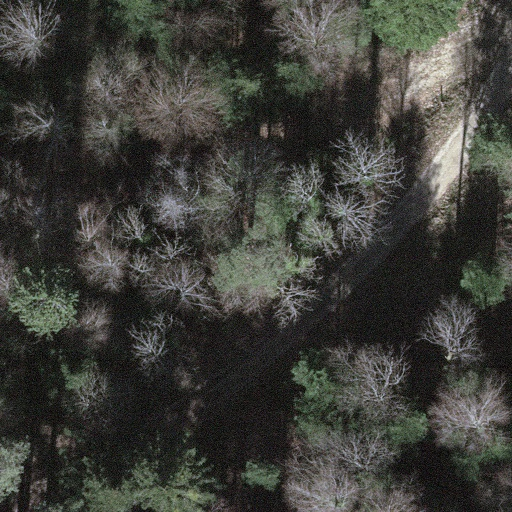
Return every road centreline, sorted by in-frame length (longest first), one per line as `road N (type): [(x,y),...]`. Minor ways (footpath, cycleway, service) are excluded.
road 1 (track): [(511,60),(471,135),(395,229),(315,306),(200,390),(0,496)]
road 2 (track): [(0,173),(58,180),(180,162),(352,107),(511,26)]
